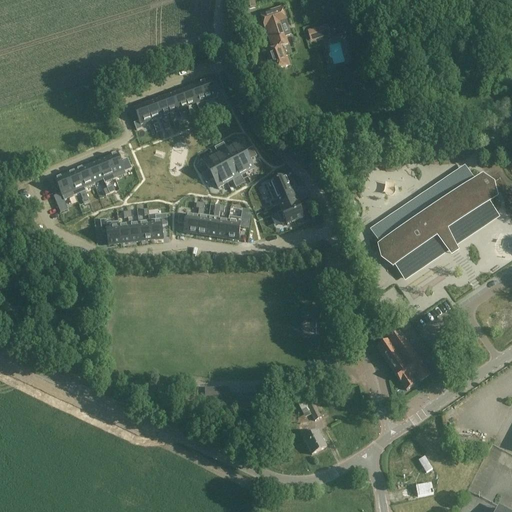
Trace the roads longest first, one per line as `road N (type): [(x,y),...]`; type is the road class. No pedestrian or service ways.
road 1 (residential): [(226,64),(127,100),(125,140),(31,184),(49,228),(106,254),(199,244),(247,251),(331,231)]
road 2 (unclassified): [(367,454),(310,481),(281,481),(0,353)]
road 3 (unclassified): [(389,436),(331,231)]
road 4 (unclassified): [(331,231),(320,197),(256,126),(226,64)]
road 5 (unclassified): [(389,436),(511,353)]
